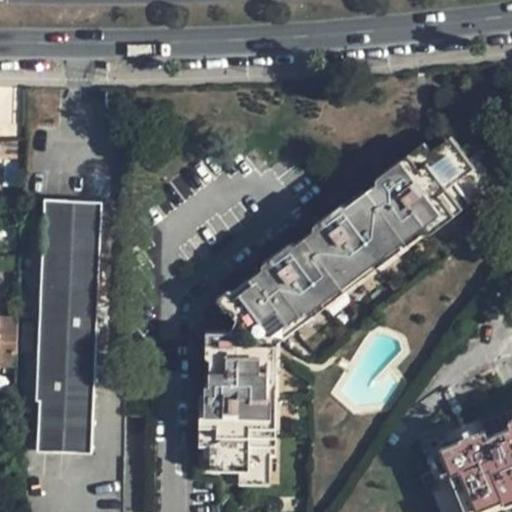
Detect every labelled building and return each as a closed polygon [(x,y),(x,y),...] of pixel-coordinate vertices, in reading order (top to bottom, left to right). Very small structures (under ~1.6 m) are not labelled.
[(0,154),(25,156),(25,141),(0,139),(0,154)] [(446,143),(431,154),(425,158),(421,152),(400,167),(397,164),(384,173),(387,177),(338,213),(335,209),(322,219),(325,223),(287,252),(283,247),(271,256),(275,261),(223,300),(236,318),(231,331),(207,331),(206,345),(212,345),(209,396),(201,395),(201,409),(206,409),(205,434),(216,434),(215,461),(242,461),(242,475),(270,475),(271,435),(267,435),(269,337),(423,221),(426,226),(488,178),(476,159),(464,168),(446,143)] [(102,201),(45,199),(37,399),(41,399),(39,450),(92,452),(102,201)] [(0,256),(0,269),(21,269),(22,257),(0,256)] [(0,350),(20,351),(20,319),(0,318),(0,350)] [(0,364),(19,365),(20,351),(0,350),(0,364)] [(511,411),(506,414),(508,421),(511,419),(511,497),(477,511),(476,508),(466,511),(445,511),(433,480),(449,474),(440,450),(483,432),(485,438),(503,430),(498,417),(480,425),(478,421),(422,445),(432,474),(421,479),(433,511),(504,511),(511,509),(511,411)] [(511,427),(503,430),(485,438),(483,432),(440,450),(449,474),(433,480),(445,511),(466,511),(476,508),(477,511),(511,497),(511,419),(508,421),(511,427)]
